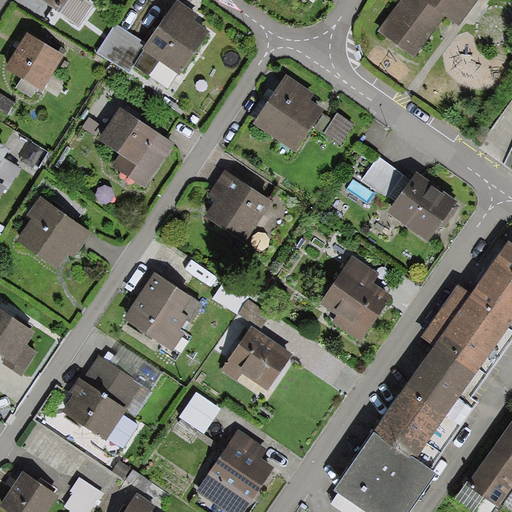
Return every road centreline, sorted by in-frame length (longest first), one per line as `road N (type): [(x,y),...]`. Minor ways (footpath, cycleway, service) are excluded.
road 1 (residential): [(0,452),(280,37)]
road 2 (residential): [(283,511),(503,190)]
road 3 (residential): [(503,190),(308,58)]
